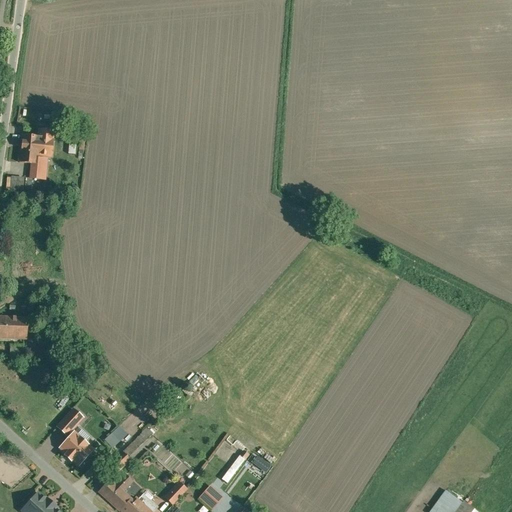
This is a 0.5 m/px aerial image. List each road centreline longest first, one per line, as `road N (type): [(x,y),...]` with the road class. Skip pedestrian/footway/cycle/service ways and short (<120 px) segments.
road 1 (unclassified): [(0,146),(20,0)]
road 2 (residential): [(0,427),(95,511)]
